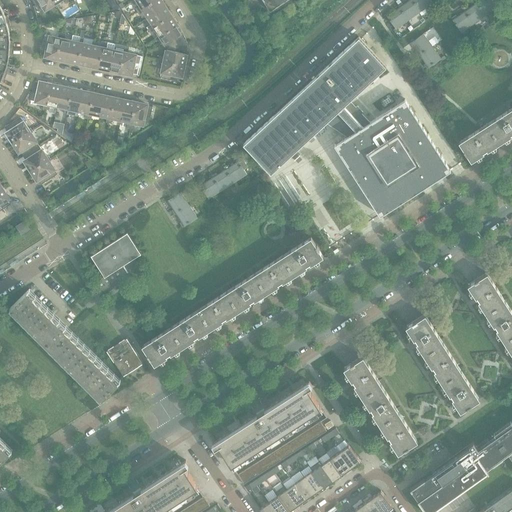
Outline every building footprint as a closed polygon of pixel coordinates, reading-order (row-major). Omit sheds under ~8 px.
[(56,5),(52,0),(32,0),(40,12),(53,4),(54,6),(56,5)] [(137,11),(154,0),(136,0),(140,5),(135,8),(137,11)] [(148,17),(165,6),(160,0),(154,0),(137,11),(139,14),(144,11),(148,17)] [(270,11),(286,0),(264,0),(270,9),(269,10),(270,11)] [(420,11),(411,0),(409,0),(403,5),(402,3),(398,6),(399,8),(408,20),(420,11)] [(433,3),(430,0),(411,0),(420,11),(433,3)] [(498,6),(493,0),(476,0),(475,1),(477,2),(486,15),(498,6)] [(486,15),(477,2),(469,8),(467,6),(463,9),(465,11),(474,23),(486,15)] [(98,10),(95,4),(89,8),(93,13),(98,10)] [(149,29),(171,15),(165,6),(148,17),(152,23),(147,27),(149,29)] [(408,20),(399,8),(391,13),(390,12),(386,14),(387,16),(396,29),(408,20)] [(0,25),(9,23),(7,15),(5,16),(3,11),(0,12),(0,25)] [(474,23),(465,11),(457,17),(455,15),(451,18),(453,20),(461,32),(474,23)] [(160,35),(176,24),(171,15),(149,29),(151,32),(156,29),(160,35)] [(9,31),(11,30),(9,23),(0,25),(0,36),(9,36),(9,31)] [(187,43),(183,34),(176,24),(160,35),(154,38),(156,41),(161,38),(167,47),(187,43)] [(57,58),(62,33),(59,32),(58,38),(44,35),(40,53),(46,55),(46,56),(57,58)] [(67,60),(71,41),(64,39),(65,33),(62,33),(57,58),(67,60)] [(432,46),(423,34),(411,43),(417,51),(415,53),(418,56),(420,55),(432,46)] [(78,63),(83,37),(73,35),(71,41),(67,60),(78,63)] [(0,47),(12,49),(12,41),(10,41),(9,36),(0,36),(0,47)] [(449,169),(421,126),(405,100),(406,100),(405,99),(404,100),(370,123),(361,114),(363,112),(357,106),(355,107),(349,101),(386,66),(359,36),(243,143),(271,173),(327,121),(348,136),(336,144),(335,144),(334,144),(335,146),(336,145),(380,214),(379,214),(380,215),(381,214),(428,183),(429,184),(429,183),(435,179),(436,179),(436,178),(449,170),(450,170),(450,169),(449,169)] [(88,65),(93,45),(85,44),(86,38),(83,37),(78,63),(88,65)] [(99,67),(104,42),(101,41),(100,47),(93,45),(88,65),(99,67)] [(109,70),(114,50),(106,48),(108,42),(104,42),(99,67),(109,70)] [(184,65),(186,54),(187,43),(167,47),(165,57),(159,56),(158,59),(184,65)] [(120,72),(125,46),(122,46),(121,51),(114,50),(109,70),(120,72)] [(143,56),(141,56),(127,53),(129,47),(125,46),(120,72),(131,74),(131,73),(139,75),(143,56)] [(441,58),(432,46),(420,55),(425,63),(424,65),(426,69),(428,67),(441,58)] [(12,56),(12,49),(0,47),(0,59),(8,61),(9,56),(12,56)] [(7,66),(8,61),(0,59),(0,71),(6,74),(9,67),(7,66)] [(181,76),(183,67),(184,65),(158,59),(158,62),(163,63),(160,77),(179,81),(180,75),(181,76)] [(46,109),(51,84),(40,81),(40,82),(34,81),(30,100),(44,103),(42,109),(46,109)] [(57,106),(62,86),(51,84),(46,109),(49,110),(50,104),(57,106)] [(67,114),(72,88),(62,86),(57,106),(65,107),(63,113),(67,114)] [(78,110),(83,90),(72,88),(67,114),(70,114),(71,109),(78,110)] [(88,118),(93,93),(83,90),(78,110),(86,112),(85,118),(88,118)] [(100,115),(104,95),(93,93),(88,118),(91,119),(92,113),(100,115)] [(109,123),(114,97),(104,95),(100,115),(107,116),(106,122),(109,123)] [(121,119),(125,100),(114,97),(109,123),(112,124),(113,118),(121,119)] [(130,127),(135,102),(125,100),(121,119),(128,121),(127,127),(130,127)] [(150,117),(152,107),(146,105),(147,104),(135,102),(130,127),(133,128),(134,122),(142,124),(144,116),(150,117)] [(165,116),(176,109),(167,107),(165,116)] [(511,134),(511,107),(487,124),(499,143),(511,134)] [(32,130),(30,128),(28,129),(20,116),(4,127),(7,132),(6,133),(13,142),(32,130)] [(499,143),(487,124),(459,142),(464,150),(464,151),(466,155),(467,155),(471,161),(499,143)] [(39,145),(31,133),(33,132),(32,130),(13,142),(19,151),(20,151),(23,155),(39,145)] [(64,145),(60,139),(55,142),(58,149),(64,145)] [(99,150),(101,141),(95,140),(93,149),(99,150)] [(50,158),(48,156),(46,157),(39,145),(23,155),(26,160),(25,161),(31,170),(50,158)] [(57,174),(49,161),(51,160),(50,158),(31,170),(37,180),(38,179),(41,184),(57,174)] [(246,174),(244,170),(247,167),(244,162),(241,165),(238,161),(229,167),(228,165),(224,168),(225,169),(234,182),(246,174)] [(234,182),(225,169),(217,175),(216,173),(212,176),(213,177),(221,190),(234,182)] [(221,190),(213,177),(204,183),(203,181),(199,184),(200,185),(200,186),(209,198),(221,190)] [(0,210),(10,204),(7,199),(8,198),(2,189),(0,190),(0,210)] [(189,205),(181,192),(168,200),(174,209),(172,210),(174,215),(176,213),(189,205)] [(197,218),(189,205),(176,213),(182,222),(180,223),(182,227),(197,218)] [(28,229),(24,222),(17,226),(21,233),(28,229)] [(139,268),(133,258),(140,254),(141,254),(127,232),(126,233),(92,255),(91,256),(104,276),(95,282),(104,295),(129,278),(128,275),(139,268)] [(323,256),(319,250),(317,245),(316,246),(311,237),(282,255),(295,275),(323,256)] [(295,275),(282,255),(254,273),(267,293),(295,275)] [(267,293),(254,273),(227,291),(239,310),(267,293)] [(505,302),(503,298),(487,273),(468,285),(486,314),(505,302)] [(29,288),(27,291),(10,308),(101,399),(121,379),(29,288)] [(239,310),(227,291),(199,309),(211,328),(239,310)] [(511,336),(511,311),(505,302),(486,314),(504,342),(511,336)] [(211,328),(199,309),(171,327),(183,346),(211,328)] [(443,343),(441,339),(425,315),(406,327),(424,355),(443,343)] [(183,346),(171,327),(142,345),(148,354),(147,354),(150,358),(154,365),(183,346)] [(142,364),(130,346),(128,342),(109,355),(123,376),(129,372),(127,369),(129,368),(129,369),(130,369),(133,367),(132,366),(134,365),(136,368),(142,364)] [(461,371),(459,367),(443,343),(424,355),(442,383),(461,371)] [(381,385),(379,381),(363,356),(344,369),(362,397),(381,385)] [(479,399),(470,385),(461,371),(442,383),(460,412),(466,408),(467,408),(471,405),(479,399)] [(231,465),(321,407),(320,407),(308,388),(312,385),(309,381),(305,383),(303,384),(292,392),(280,400),(279,400),(268,407),(267,408),(254,416),(253,417),(242,424),(241,424),(229,432),(229,433),(217,440),(215,441),(212,443),(215,447),(218,445),(231,465)] [(399,413),(397,409),(381,385),(362,397),(380,425),(399,413)] [(417,441),(408,427),(399,413),(380,425),(398,453),(404,449),(405,450),(409,447),(417,441)] [(333,425),(330,420),(324,424),(327,429),(333,425)] [(424,479),(410,489),(411,491),(412,491),(418,500),(425,511),(431,511),(487,472),(488,473),(489,472),(487,470),(486,469),(509,453),(510,454),(511,456),(511,488),(511,489),(485,509),(484,508),(479,511),(511,511),(511,423),(510,422),(494,434),(493,434),(496,437),(478,450),(473,442),(471,443),(469,444),(471,447),(434,472),(435,473),(432,475),(425,479),(424,479)] [(0,461),(12,449),(0,437),(0,461)] [(360,461),(348,445),(339,451),(350,468),(360,461)] [(350,468),(339,451),(330,458),(342,474),(350,468)] [(342,474),(330,458),(321,464),(333,480),(342,474)] [(158,511),(197,487),(197,486),(185,467),(188,464),(186,460),(182,462),(180,464),(169,471),(168,471),(156,479),(145,486),(144,487),(130,496),(119,503),(118,504),(106,511),(105,511),(104,511),(158,511)] [(333,480),(321,464),(312,470),(324,487),(333,480)] [(324,487),(312,470),(304,476),(315,493),(324,487)] [(315,493),(304,476),(295,483),(306,499),(315,493)] [(306,499),(295,483),(286,489),(298,505),(306,499)] [(298,505),(286,489),(277,495),(289,511),(298,505)] [(384,511),(392,507),(381,490),(371,497),(382,511),(384,511)] [(288,511),(289,511),(277,495),(268,502),(275,511),(288,511)] [(382,511),(371,497),(363,503),(368,511),(382,511)] [(275,511),(268,502),(259,508),(262,511),(275,511)] [(368,511),(363,503),(354,510),(355,511),(368,511)]
